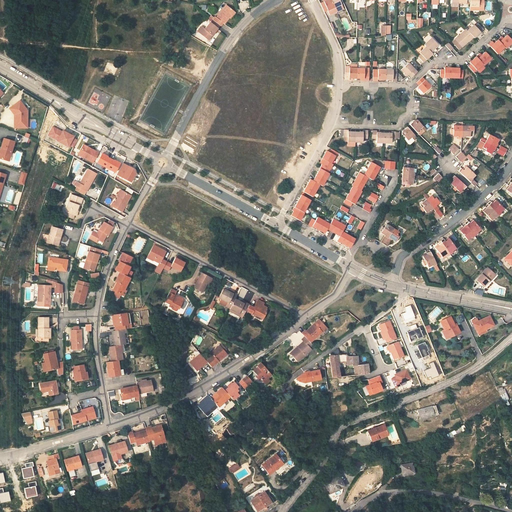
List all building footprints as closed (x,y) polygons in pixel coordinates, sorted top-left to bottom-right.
[(333,6),(330,0),(325,0),(323,1),(327,9),(333,6)] [(470,0),(471,9),(485,9),(484,0),(470,0)] [(231,18),(236,13),(227,6),(217,19),(216,18),(214,21),(216,23),(222,27),(225,25),(231,18)] [(214,26),(212,25),(209,29),(205,26),(201,31),(205,34),(209,37),(212,39),(214,36),(222,27),(216,23),(214,26)] [(474,25),(467,31),(473,37),(474,39),(484,30),(478,23),(475,26),(474,25)] [(463,47),(473,37),(467,31),(465,29),(455,39),(456,40),(454,42),(461,49),(463,47)] [(506,49),(507,50),(511,45),(511,40),(507,36),(504,39),(503,40),(501,39),(499,41),(506,49)] [(426,47),(433,55),(437,51),(435,49),(439,46),(432,38),(425,45),(426,47)] [(499,55),(506,49),(499,41),(495,44),(494,45),(492,43),(490,46),(499,55)] [(448,43),(445,46),(453,53),(456,50),(448,43)] [(433,55),(426,47),(420,53),(421,55),(418,58),(423,63),(426,61),(433,55)] [(477,58),(485,66),(486,67),(493,60),(486,53),(482,56),(481,54),(477,58)] [(476,75),(485,66),(477,58),(471,63),(472,65),(470,68),(476,75)] [(403,70),(408,76),(409,75),(411,77),(418,71),(410,63),(403,70)] [(358,69),(358,65),(350,65),(350,67),(346,67),(346,73),(347,81),(353,81),(353,79),(358,79),(358,69)] [(370,81),(369,70),(358,69),(358,79),(365,80),(365,81),(370,81)] [(458,70),(444,69),(443,71),(439,71),(439,79),(461,81),(461,72),(458,72),(458,70)] [(387,80),(388,70),(381,70),(381,74),(376,74),(376,81),(381,82),(381,80),(387,80)] [(395,70),(388,70),(387,80),(395,81),(395,82),(399,82),(399,74),(395,74),(395,70)] [(430,88),(423,79),(417,85),(420,87),(417,90),(423,95),(430,88)] [(121,121),(127,101),(113,96),(107,117),(121,121)] [(16,127),(27,127),(27,110),(23,104),(21,105),(18,101),(10,107),(13,111),(14,110),(17,113),(16,127)] [(414,122),(410,126),(420,136),(426,131),(418,122),(414,122)] [(454,132),(454,136),(454,139),(458,139),(458,140),(462,140),(462,128),(454,128),(454,132)] [(470,128),(462,128),(462,140),(465,140),(466,139),(470,139),(470,136),(470,132),(470,128)] [(416,137),(407,129),(401,133),(401,135),(403,138),(406,140),(408,142),(412,139),(413,140),(416,137)] [(356,144),(356,134),(349,133),(349,131),(345,131),(345,144),(356,144)] [(356,134),(356,144),(363,144),(364,140),(368,140),(369,132),(363,132),(363,134),(356,134)] [(377,144),(385,145),(384,135),(378,134),(378,132),(373,132),(373,140),(377,141),(377,144)] [(393,135),(384,135),(385,145),(393,145),(393,141),(396,141),(397,133),(393,133),(393,135)] [(490,133),(485,141),(496,147),(499,143),(498,142),(500,139),(497,137),(493,135),(490,133)] [(14,142),(4,138),(0,150),(1,150),(1,152),(0,151),(0,158),(6,160),(7,156),(10,157),(14,142)] [(495,150),(496,147),(485,141),(484,144),(480,142),(476,147),(484,152),(485,150),(488,152),(491,154),(493,149),(495,150)] [(83,143),(77,155),(92,164),(99,152),(83,143)] [(453,156),(459,151),(453,145),(449,151),(451,153),(451,154),(453,156)] [(311,182),(308,181),(306,184),(303,189),(301,193),(309,198),(316,186),(319,188),(326,175),(325,175),(330,166),(328,165),(334,156),(335,157),(338,153),(330,149),(328,153),(325,152),(324,153),(322,156),(319,163),(318,164),(320,166),(316,173),(313,179),(311,182)] [(431,158),(434,161),(437,158),(431,152),(428,155),(431,158)] [(96,164),(116,173),(121,162),(101,153),(96,164)] [(456,158),(461,164),(467,158),(466,157),(461,153),(456,158)] [(360,191),(359,191),(366,178),(372,181),(375,174),(379,167),(370,162),(363,175),(357,172),(350,185),(351,186),(342,203),(348,207),(351,203),(353,204),(360,191)] [(122,163),(117,176),(132,182),(137,169),(122,163)] [(458,172),(470,183),(473,181),(472,180),(476,177),(473,174),(470,172),(466,168),(462,171),(461,170),(458,172)] [(71,186),(84,192),(87,188),(85,187),(89,181),(91,182),(95,174),(86,169),(78,184),(74,182),(71,186)] [(402,177),(415,178),(415,174),(413,174),(414,169),(411,169),(407,169),(403,169),(402,177)] [(21,171),(17,183),(24,185),(27,173),(21,171)] [(414,182),(415,178),(402,177),(402,187),(405,187),(408,187),(412,187),(413,182),(414,182)] [(464,190),(466,188),(454,177),(452,179),(453,180),(450,184),(454,188),(457,191),(459,193),(463,189),(464,190)] [(130,182),(128,186),(138,191),(140,188),(130,182)] [(377,182),(376,182),(374,185),(381,190),(383,186),(377,182)] [(110,206),(120,212),(129,195),(121,191),(114,203),(112,202),(110,206)] [(373,203),(375,199),(377,196),(370,192),(367,199),(373,203)] [(432,194),(426,199),(433,209),(436,207),(435,205),(439,202),(437,200),(435,197),(432,194)] [(67,212),(72,215),(75,216),(78,206),(77,206),(80,199),(69,195),(63,211),(67,212)] [(302,213),(301,213),(308,200),(301,196),(298,200),(294,206),(293,208),(294,209),(292,213),(290,217),(297,221),(302,213)] [(433,209),(426,199),(419,205),(421,208),(424,211),(425,213),(429,210),(431,211),(433,209)] [(488,206),(500,218),(503,215),(501,214),(505,211),(502,208),(499,206),(495,202),(492,205),(490,204),(488,206)] [(484,213),(488,218),(491,220),(493,223),(497,220),(498,221),(500,218),(488,206),(485,209),(487,210),(484,213)] [(314,219),(311,217),(307,223),(311,226),(317,229),(321,231),(324,233),(326,229),(329,224),(316,216),(314,219)] [(329,224),(326,229),(331,231),(332,232),(336,234),(339,236),(341,231),(344,227),(331,219),(329,224)] [(480,228),(478,226),(474,221),(471,224),(469,222),(467,224),(477,237),(483,232),(480,228)] [(97,240),(101,242),(105,234),(107,235),(111,227),(102,222),(96,233),(91,231),(87,238),(92,240),(93,238),(97,240)] [(474,239),(477,237),(467,224),(464,226),(466,228),(462,231),(466,236),(464,237),(467,241),(468,240),(469,242),(474,238),(474,239)] [(383,245),(394,230),(387,225),(385,229),(383,232),(381,234),(385,237),(380,243),(383,245)] [(57,236),(59,237),(61,230),(50,226),(46,242),(54,245),(57,236)] [(401,235),(394,230),(383,245),(386,247),(391,241),(395,244),(397,241),(399,238),(401,235)] [(354,239),(341,231),(339,236),(336,240),(339,241),(343,244),(345,245),(349,248),(354,239)] [(455,247),(453,245),(449,240),(446,242),(444,241),(442,242),(452,256),(454,254),(454,253),(457,251),(455,247)] [(452,256),(442,242),(439,244),(440,246),(436,249),(440,254),(442,257),(444,260),(448,257),(449,258),(452,256)] [(152,246),(148,252),(154,256),(152,259),(158,262),(156,265),(153,270),(159,273),(162,268),(162,267),(166,260),(161,257),(164,252),(152,246)] [(100,250),(90,247),(88,251),(87,251),(84,264),(80,262),(78,262),(77,266),(79,267),(91,271),(93,263),(95,263),(98,255),(99,255),(100,250)] [(425,262),(427,265),(429,269),(432,267),(433,268),(437,266),(429,251),(426,253),(427,255),(422,257),(425,262)] [(115,269),(119,271),(126,274),(130,265),(127,264),(131,256),(123,252),(119,259),(120,260),(115,269)] [(166,260),(162,267),(166,269),(169,265),(178,270),(182,262),(177,259),(178,257),(175,255),(170,263),(166,260)] [(66,260),(48,256),(46,265),(56,267),(55,269),(64,271),(66,260)] [(491,281),(497,275),(490,269),(479,281),(486,287),(491,281)] [(129,276),(126,274),(119,271),(114,279),(117,281),(113,288),(123,293),(125,289),(123,287),(129,276)] [(209,278),(201,273),(193,287),(201,292),(206,283),(209,284),(212,280),(209,278)] [(52,287),(53,292),(61,292),(61,285),(50,282),(50,283),(50,287),(52,287)] [(71,300),(78,302),(81,295),(84,296),(87,287),(76,284),(71,300)] [(174,302),(178,305),(180,306),(184,296),(176,292),(179,287),(173,284),(165,297),(170,300),(169,303),(172,305),(174,302)] [(37,306),(47,306),(47,298),(49,298),(49,285),(38,285),(37,306)] [(229,307),(231,303),(234,298),(237,293),(234,291),(232,293),(223,288),(218,298),(220,300),(226,303),(224,305),(229,307)] [(231,303),(229,307),(235,311),(234,313),(241,317),(246,309),(248,304),(241,300),(240,301),(234,298),(231,303)] [(255,311),(258,312),(263,315),(266,311),(263,309),(266,306),(262,304),(263,302),(257,299),(253,306),(248,304),(246,309),(251,312),(250,313),(254,315),(255,311)] [(117,329),(125,327),(128,327),(128,323),(125,312),(114,314),(117,329)] [(486,330),(494,326),(489,316),(480,321),(474,324),(479,335),(487,331),(486,330)] [(38,329),(38,338),(48,338),(48,328),(46,328),(46,318),(36,318),(36,329),(38,329)] [(441,322),(444,330),(447,329),(450,336),(459,332),(455,325),(454,326),(450,318),(441,322)] [(377,324),(385,343),(397,338),(390,319),(377,324)] [(305,337),(310,343),(319,335),(323,338),(329,332),(319,321),(307,331),(306,330),(302,334),(305,337)] [(115,345),(122,344),(127,343),(125,327),(117,329),(113,329),(115,345)] [(419,327),(407,331),(410,341),(423,337),(419,327)] [(80,349),(80,330),(79,330),(72,330),(70,330),(70,349),(80,349)] [(307,346),(310,343),(305,337),(302,340),(304,342),(297,348),(298,350),(292,355),(295,360),(309,348),(307,346)] [(399,341),(387,345),(392,360),(404,357),(399,341)] [(112,360),(118,359),(124,358),(122,344),(115,345),(110,345),(108,346),(110,360),(112,360)] [(204,360),(207,363),(209,366),(216,361),(215,360),(216,359),(224,354),(221,351),(224,349),(220,344),(208,353),(210,355),(204,360)] [(44,362),(46,371),(57,368),(53,351),(42,354),(44,362)] [(348,366),(360,364),(360,354),(356,353),(355,355),(347,355),(346,352),(330,354),(333,378),(341,377),(339,363),(347,361),(348,366)] [(207,363),(204,360),(200,354),(189,363),(196,372),(207,363)] [(121,373),(118,359),(112,360),(110,360),(106,361),(109,375),(114,374),(121,373)] [(434,361),(429,363),(430,367),(423,370),(426,379),(439,375),(434,361)] [(271,374),(260,363),(256,366),(257,367),(252,370),(257,376),(255,377),(258,381),(259,379),(264,384),(269,380),(267,377),(271,374)] [(360,364),(360,374),(369,373),(368,363),(360,364)] [(360,374),(360,364),(348,366),(349,375),(355,375),(360,374)] [(70,367),(73,382),(84,380),(81,365),(70,367)] [(241,379),(246,385),(251,381),(245,375),(241,379)] [(380,376),(367,379),(368,384),(366,385),(368,395),(384,391),(380,376)] [(136,393),(136,394),(139,393),(140,397),(146,396),(146,392),(153,390),(150,379),(135,382),(136,387),(135,387),(136,393)] [(246,385),(241,379),(237,381),(243,387),(246,385)] [(56,394),(54,381),(38,384),(39,392),(48,391),(49,395),(56,394)] [(232,382),(224,389),(229,395),(232,398),(238,394),(235,391),(237,389),(235,387),(236,386),(232,382)] [(229,395),(224,389),(221,386),(209,396),(214,403),(217,406),(217,405),(222,401),(229,395)] [(504,386),(498,389),(503,401),(509,399),(504,386)] [(136,393),(135,387),(119,390),(120,399),(136,395),(136,394),(136,393)] [(202,412),(214,403),(209,396),(206,394),(198,400),(200,402),(196,405),(202,412)] [(222,401),(217,405),(221,410),(226,406),(222,401)] [(433,413),(437,412),(435,406),(418,411),(420,419),(434,415),(433,413)] [(94,408),(70,412),(72,424),(96,420),(94,408)] [(25,425),(32,423),(30,411),(22,413),(25,425)] [(46,421),(49,431),(59,429),(58,423),(55,423),(55,419),(56,419),(55,411),(46,412),(47,421),(46,421)] [(33,418),(35,430),(44,429),(42,417),(33,418)] [(145,428),(148,439),(152,438),(154,443),(164,440),(159,425),(151,427),(150,424),(144,426),(145,428)] [(368,431),(372,441),(387,435),(384,426),(368,431)] [(148,439),(145,428),(132,432),(132,430),(126,431),(129,441),(134,439),(135,443),(140,442),(144,440),(148,439)] [(121,458),(120,454),(127,451),(124,441),(116,443),(116,445),(109,446),(112,457),(113,460),(118,466),(124,461),(121,458)] [(85,454),(88,464),(102,460),(99,448),(92,451),(92,452),(85,454)] [(58,458),(56,453),(48,456),(48,459),(45,460),(48,475),(58,472),(55,459),(58,458)] [(283,463),(276,455),(263,465),(270,474),(283,463)] [(63,460),(65,468),(72,466),(72,469),(80,466),(77,456),(63,460)] [(232,471),(239,467),(237,463),(228,469),(231,472),(232,471)] [(402,475),(414,473),(412,463),(401,465),(402,475)] [(374,485),(381,480),(378,476),(371,481),(374,485)] [(324,483),(328,492),(342,486),(338,477),(324,483)] [(271,503),(266,492),(252,500),(257,511),(262,509),(263,510),(269,507),(268,505),(271,503)]
